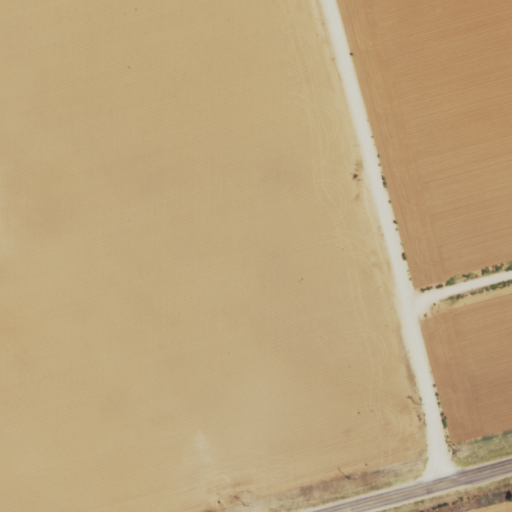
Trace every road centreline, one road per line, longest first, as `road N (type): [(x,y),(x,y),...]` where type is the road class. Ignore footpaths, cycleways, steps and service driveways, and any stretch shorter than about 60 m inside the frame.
road 1 (track): [(434,490),(427,411),(311,0)]
road 2 (secondary): [(349,511),(511,470)]
